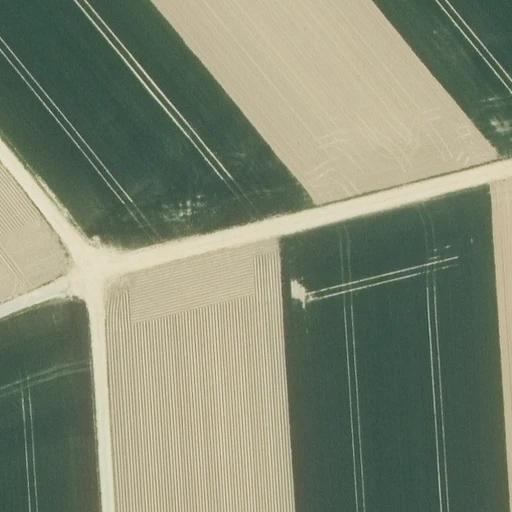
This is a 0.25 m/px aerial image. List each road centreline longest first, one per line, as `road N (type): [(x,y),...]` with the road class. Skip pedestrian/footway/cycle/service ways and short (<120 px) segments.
road 1 (track): [(0,311),(93,273),(511,168)]
road 2 (track): [(108,511),(93,273),(0,152)]
